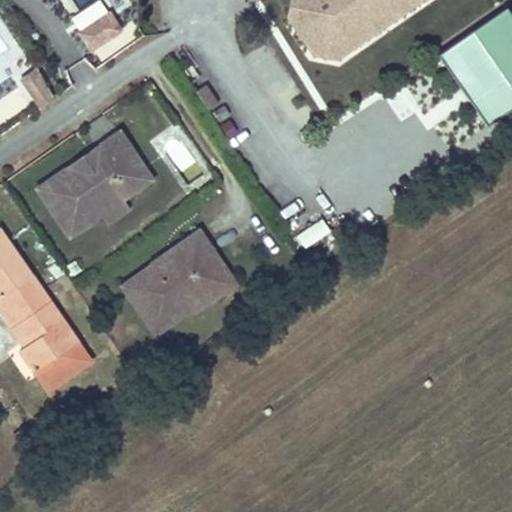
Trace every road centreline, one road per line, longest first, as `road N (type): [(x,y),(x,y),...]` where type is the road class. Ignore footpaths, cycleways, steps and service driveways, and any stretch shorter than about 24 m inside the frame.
road 1 (unknown): [(319,212),(190,26),(152,54)]
road 2 (residential): [(0,154),(152,54)]
